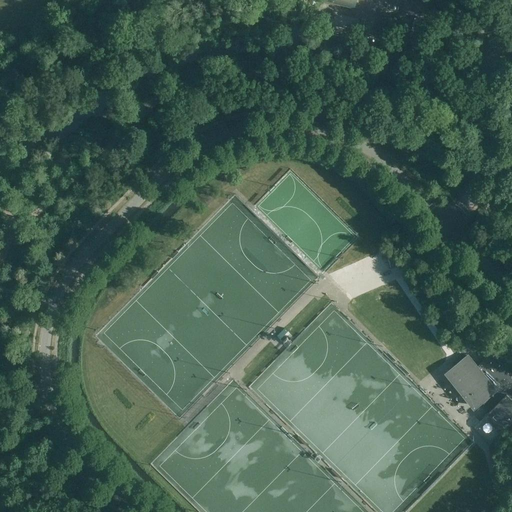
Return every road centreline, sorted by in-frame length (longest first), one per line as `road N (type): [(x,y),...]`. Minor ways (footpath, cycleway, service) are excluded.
road 1 (unclassified): [(134,511),(72,447),(54,412),(48,329),(81,259),(187,153),(252,126),(306,125),(350,139),(380,158),(511,287)]
road 2 (unknown): [(511,154),(334,84),(240,73),(150,110),(13,229),(0,260)]
